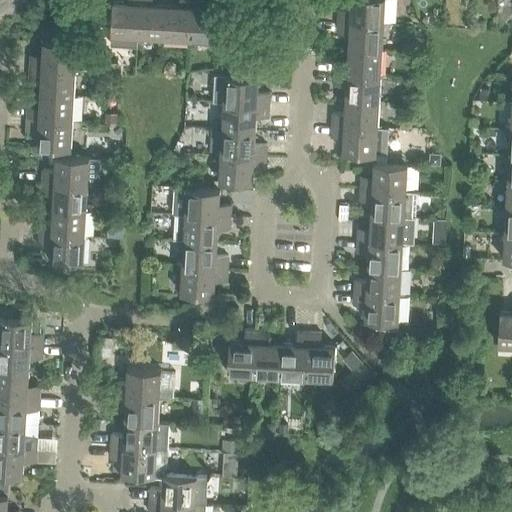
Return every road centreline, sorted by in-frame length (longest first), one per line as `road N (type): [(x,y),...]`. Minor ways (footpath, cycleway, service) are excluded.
road 1 (residential): [(297,187),(328,188),(321,300),(261,297)]
road 2 (residential): [(297,187),(307,0)]
road 3 (residential): [(80,313),(176,319),(218,300),(261,297)]
road 4 (residential): [(71,498),(80,313)]
road 5 (residential): [(80,313),(7,265),(9,217),(2,206)]
road 6 (residential): [(261,297),(267,185),(297,187)]
